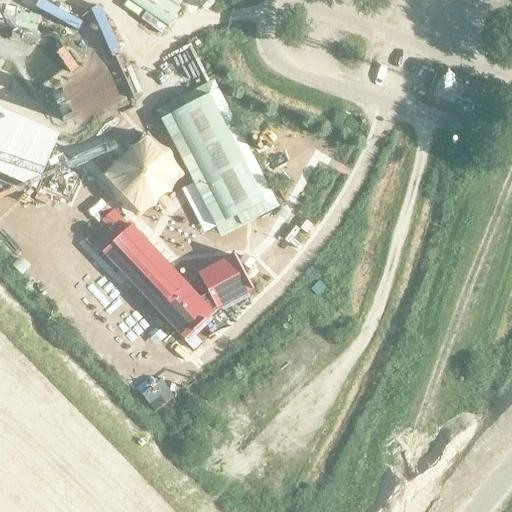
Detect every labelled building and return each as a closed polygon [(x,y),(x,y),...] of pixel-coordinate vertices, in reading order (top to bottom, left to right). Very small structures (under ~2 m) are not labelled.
[(84,15),(114,60),(131,49),(102,4),(84,15)] [(190,36),(146,58),(156,77),(190,60),(201,82),(211,77),(190,36)] [(37,67),(18,87),(27,98),(43,104),(53,78),(37,67)] [(212,85),(157,112),(220,236),(275,208),(212,85)] [(152,123),(133,132),(138,142),(157,133),(152,123)] [(134,137),(114,151),(119,158),(140,144),(134,137)] [(0,195),(50,217),(67,176),(0,147),(0,195)] [(117,240),(100,257),(182,344),(211,317),(210,315),(254,293),(235,257),(195,278),(205,298),(201,300),(132,226),(130,228),(114,210),(100,223),(117,240)] [(0,261),(11,269),(17,260),(0,248),(0,261)]
